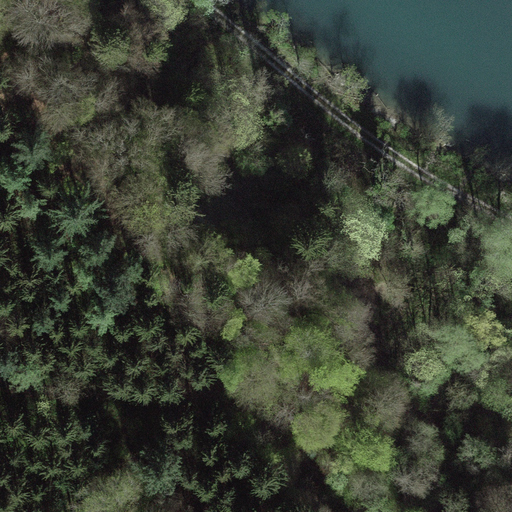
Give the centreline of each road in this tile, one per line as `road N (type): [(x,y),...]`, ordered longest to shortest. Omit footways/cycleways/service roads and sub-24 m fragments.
road 1 (track): [(511,223),(377,143),(199,0)]
road 2 (track): [(0,381),(226,397)]
